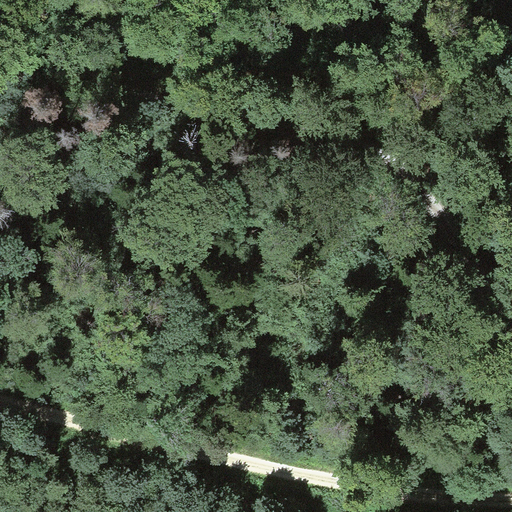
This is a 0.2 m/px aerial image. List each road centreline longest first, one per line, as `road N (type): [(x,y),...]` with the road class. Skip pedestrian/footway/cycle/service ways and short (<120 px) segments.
road 1 (track): [(0,67),(367,150),(427,199),(511,320)]
road 2 (track): [(0,402),(245,461),(511,497)]
